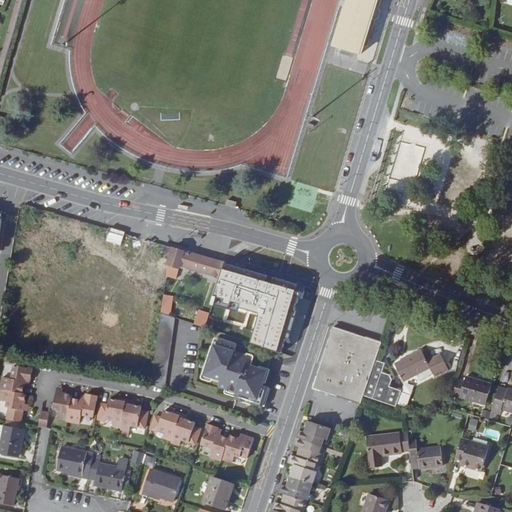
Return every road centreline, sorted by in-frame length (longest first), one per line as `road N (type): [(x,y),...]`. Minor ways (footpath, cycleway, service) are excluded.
road 1 (secondary): [(0,174),(324,253)]
road 2 (residential): [(280,438),(168,399),(47,373),(42,396)]
road 3 (residential): [(409,0),(341,239)]
road 4 (residential): [(280,438),(334,276)]
road 5 (secondary): [(360,267),(511,321)]
